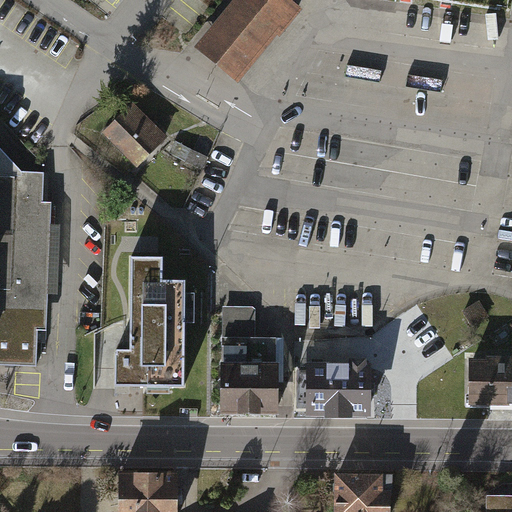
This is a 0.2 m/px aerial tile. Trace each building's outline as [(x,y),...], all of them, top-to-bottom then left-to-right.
[(300,11),(286,0),(243,0),(202,51),(239,81),(276,36),(278,38),(300,11)] [(168,141),(134,106),(103,137),(137,171),(168,141)] [(0,368),(36,369),(37,333),(47,333),(51,206),(43,205),(44,177),(22,176),(0,151),(0,368)] [(163,263),(131,263),(130,355),(116,355),(116,394),(185,394),(186,286),(163,286),(163,263)] [(490,317),(481,301),(464,312),(474,328),(490,317)] [(256,305),(223,305),(223,364),(221,364),(221,417),(280,417),(280,382),(285,382),(285,337),(256,337),(256,305)] [(511,357),(487,358),(487,361),(470,361),(470,407),(511,407),(511,357)] [(350,364),(308,363),(307,418),(327,418),(327,421),(354,421),(354,418),(373,418),(374,364),(369,364),(369,360),(350,360),(350,364)] [(183,511),(184,476),(124,475),(122,511),(183,511)] [(396,511),(397,478),(341,478),(340,511),(396,511)] [(511,511),(511,497),(499,497),(486,497),(486,506),(486,511),(511,511)]
